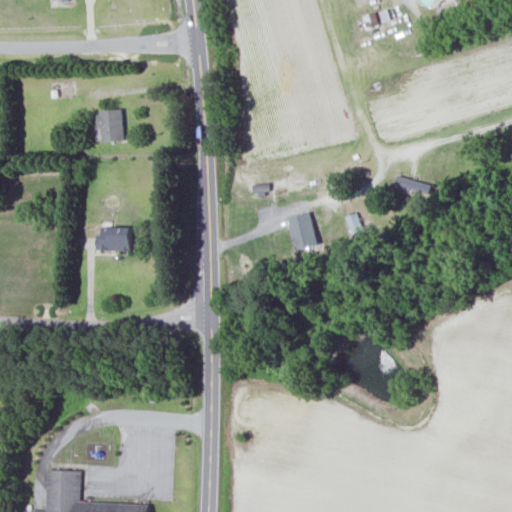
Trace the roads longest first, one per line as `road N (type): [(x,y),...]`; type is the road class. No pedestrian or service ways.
road 1 (secondary): [(207,511),(205,150),(189,0)]
road 2 (residential): [(210,320),(0,321)]
road 3 (residential): [(195,42),(0,46)]
